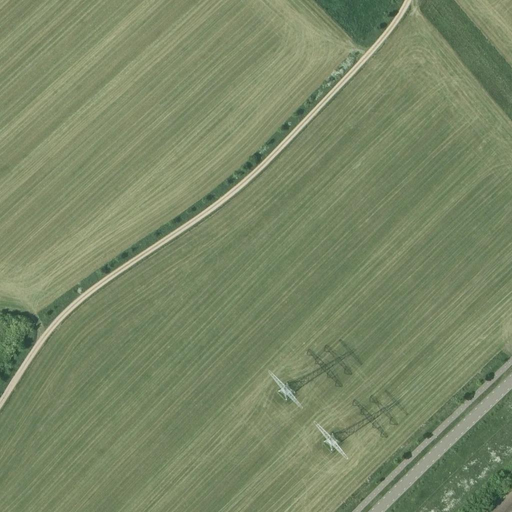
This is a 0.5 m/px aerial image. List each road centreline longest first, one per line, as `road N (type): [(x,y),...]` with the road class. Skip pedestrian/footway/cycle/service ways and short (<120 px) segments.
road 1 (track): [(408,0),(288,137),(211,211),(71,314),(0,401)]
road 2 (tertiary): [(377,511),(511,381)]
